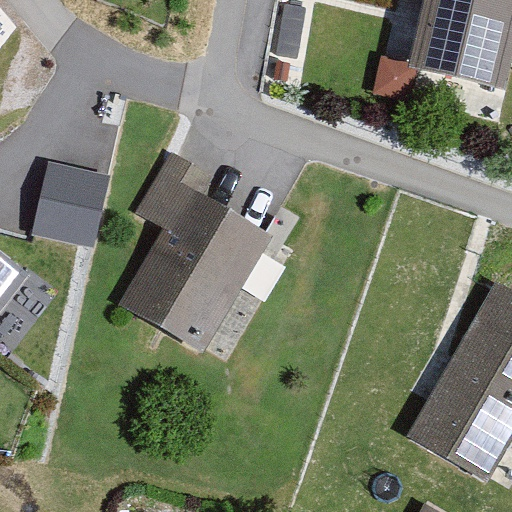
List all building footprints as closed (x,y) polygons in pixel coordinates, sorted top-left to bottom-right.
[(511,0),(416,0),(399,82),(496,102),(511,23),(511,0)] [(34,231),(98,244),(112,171),(49,158),(34,231)] [(110,325),(198,379),(273,259),(202,214),(216,192),(173,165),(130,232),(157,249),(110,325)] [(0,318),(20,292),(0,277),(0,318)] [(404,452),(487,499),(511,455),(511,310),(492,299),(404,452)]
